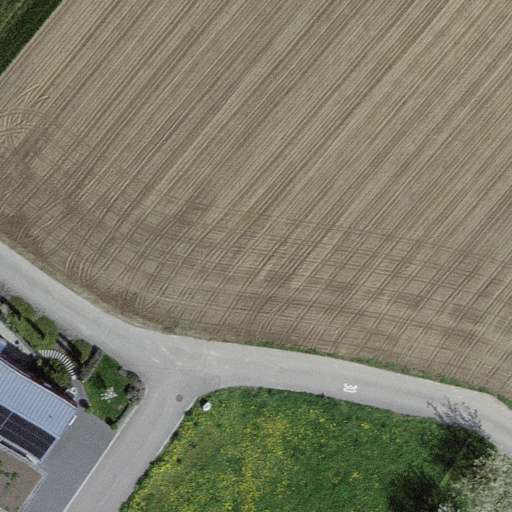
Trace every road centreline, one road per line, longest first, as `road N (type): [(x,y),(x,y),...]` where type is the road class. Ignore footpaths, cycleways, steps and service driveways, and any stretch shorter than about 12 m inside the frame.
road 1 (unclassified): [(199,360),(425,396),(483,414),(511,433)]
road 2 (unclassified): [(0,261),(115,334),(199,360)]
road 3 (residential): [(199,360),(96,511)]
